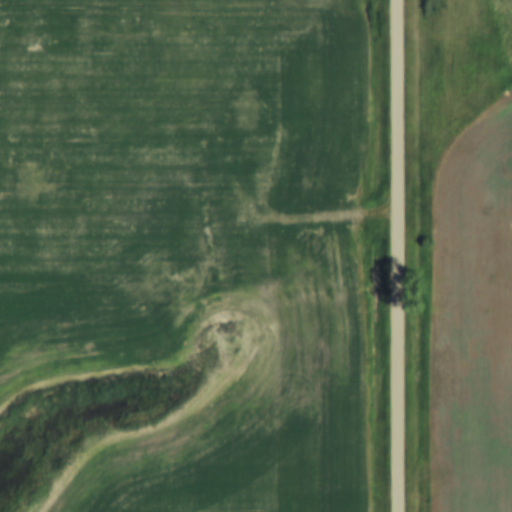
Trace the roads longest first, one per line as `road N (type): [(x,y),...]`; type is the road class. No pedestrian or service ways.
road 1 (residential): [(398,0),(398,511)]
road 2 (track): [(222,162),(264,217),(398,208)]
